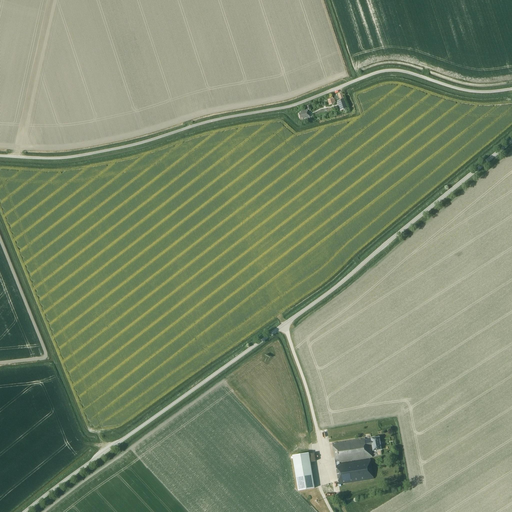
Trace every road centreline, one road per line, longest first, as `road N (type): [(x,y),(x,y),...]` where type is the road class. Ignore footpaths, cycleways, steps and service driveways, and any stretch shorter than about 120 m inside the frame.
road 1 (tertiary): [(30,511),(343,279),(511,139)]
road 2 (unclassified): [(0,155),(60,158),(124,146),(285,107),(385,70),(470,91),(511,88)]
